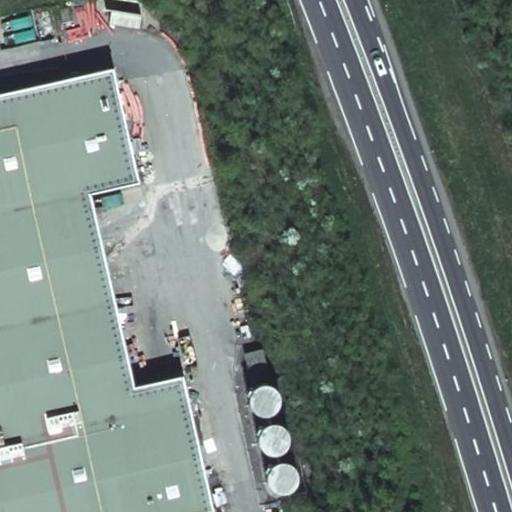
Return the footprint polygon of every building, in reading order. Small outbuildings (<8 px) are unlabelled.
[(93,0),(78,0),(59,4),(65,33),(99,26),(93,0)] [(98,0),(97,9),(113,12),(111,24),(140,28),(143,4),(119,0),(98,0)] [(214,511),(189,399),(118,414),(102,345),(93,347),(84,309),(72,312),(47,204),(91,194),(140,182),(138,173),(126,122),(114,68),(0,94),(0,511),(214,511)] [(154,169),(142,119),(126,122),(138,173),(154,169)] [(183,376),(135,387),(91,194),(47,204),(72,312),(84,309),(93,347),(102,345),(118,414),(189,399),(183,376)] [(259,344),(239,349),(245,378),(266,373),(259,344)]
